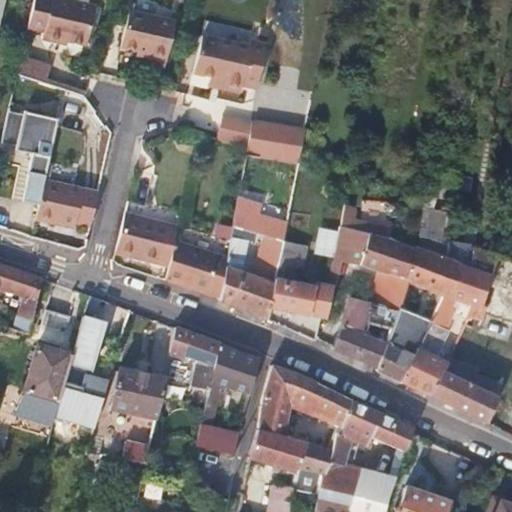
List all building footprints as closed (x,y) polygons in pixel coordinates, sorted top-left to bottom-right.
[(32,0),(27,24),(44,28),(59,31),(57,36),(85,42),(94,1),(87,0),(32,0)] [(146,44),(145,51),(144,57),(162,60),(171,19),(124,8),(117,39),(134,42),(146,44)] [(59,31),(44,28),(42,33),(57,36),(59,31)] [(258,85),(266,40),(251,37),(249,43),(200,34),(193,71),(210,75),(225,78),(223,87),(239,91),(241,82),(258,85)] [(133,48),(145,51),(146,44),(134,42),(133,48)] [(20,76),(48,81),(51,63),(23,58),(20,76)] [(225,78),(210,75),(209,84),(223,87),(225,78)] [(30,152),(31,153),(27,171),(22,201),(38,204),(43,184),(47,167),(59,119),(26,111),(25,111),(24,114),(9,110),(3,142),(5,142),(15,144),(14,149),(15,150),(30,152)] [(246,146),(251,118),(222,112),(217,137),(246,146)] [(252,120),(248,155),(302,161),(306,126),(252,120)] [(259,180),(260,156),(246,155),(244,179),(259,180)] [(73,227),(89,231),(96,198),(43,184),(38,204),(33,223),(71,233),(73,227)] [(217,302),(265,319),(267,309),(273,278),(275,268),(277,255),(284,222),(259,217),(261,206),(236,200),(230,233),(264,240),(261,255),(252,254),(247,278),(236,276),(242,245),(228,242),(226,256),(218,295),(217,302)] [(422,239),(444,243),(451,211),(428,206),(422,239)] [(374,309),(392,319),(393,318),(393,317),(402,292),(411,267),(413,254),(414,247),(415,246),(385,237),(386,231),(351,222),(352,210),(341,208),(331,260),(381,285),(374,309)] [(114,249),(168,262),(172,244),(177,223),(123,210),(121,218),(114,249)] [(163,282),(218,295),(226,256),(172,244),(168,262),(163,282)] [(511,258),(476,246),(473,258),(471,258),(468,270),(477,280),(468,300),(511,318),(511,258)] [(411,267),(402,292),(434,303),(440,290),(444,269),(446,258),(413,254),(411,267)] [(428,315),(426,322),(454,333),(468,300),(477,280),(468,270),(471,258),(447,255),(446,258),(444,269),(440,290),(434,303),(428,315)] [(33,321),(40,279),(0,265),(0,291),(15,297),(11,317),(33,321)] [(267,309),(320,318),(324,318),(329,289),(325,289),(273,278),(267,309)] [(336,352),(374,370),(392,319),(374,309),(368,306),(351,296),(330,349),(336,352)] [(65,331),(69,316),(45,309),(41,325),(65,331)] [(99,412),(107,382),(83,375),(84,369),(89,370),(102,321),(81,314),(71,353),(62,390),(59,401),(55,415),(95,425),(99,412)] [(374,370),(399,382),(414,347),(422,329),(393,318),(392,319),(374,370)] [(204,406),(217,344),(192,335),(173,327),(163,376),(192,381),(188,403),(204,406)] [(62,390),(71,353),(36,344),(27,379),(62,390)] [(242,416),(255,359),(217,344),(204,406),(242,416)] [(399,382),(426,395),(442,360),(414,347),(399,382)] [(441,402),(487,423),(496,397),(452,377),(460,359),(445,353),(443,358),(442,360),(426,395),(441,402)] [(341,421),(350,400),(346,398),(290,372),(271,366),(269,368),(256,418),(254,428),(275,436),(292,398),(341,421)] [(154,417),(163,376),(117,367),(108,407),(154,417)] [(405,452),(413,429),(350,400),(341,421),(327,454),(316,480),(315,481),(310,511),(383,511),(391,492),(395,478),(337,467),(346,445),(371,449),(372,445),(405,452)] [(233,455),(238,433),(200,425),(196,446),(233,455)] [(298,444),(275,436),(254,428),(247,458),(293,472),(298,444)] [(120,449),(145,455),(149,438),(124,433),(120,449)] [(316,480),(327,454),(298,444),(293,472),(316,480)] [(132,511),(170,511),(172,503),(163,500),(167,485),(140,479),(132,511)] [(445,511),(451,500),(408,483),(395,511),(445,511)] [(286,506),(290,487),(275,484),(271,502),(286,506)] [(511,511),(511,500),(507,499),(501,511),(511,511)]
